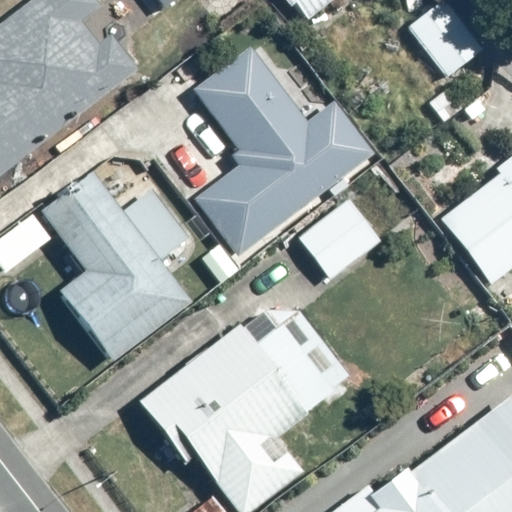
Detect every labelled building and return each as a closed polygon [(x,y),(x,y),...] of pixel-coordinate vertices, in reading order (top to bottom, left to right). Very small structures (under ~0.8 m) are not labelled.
[(93,10),(85,0),(26,0),(0,21),(0,173),(122,78),(98,48),(92,52),(72,26),(93,10)] [(173,0),(147,0),(158,13),(173,0)] [(329,0),(273,0),(294,27),(329,0)] [(481,46),(443,0),(442,0),(404,31),(441,78),(481,46)] [(322,131),(254,42),(187,94),(240,163),(188,203),(231,260),(367,156),(339,119),(322,131)] [(511,266),(511,155),(429,221),(482,289),(511,266)] [(86,178),(33,217),(0,242),(0,274),(49,238),(78,277),(50,298),(102,366),(183,306),(151,264),(184,239),(148,190),(114,215),(86,178)] [(379,239),(348,198),(292,241),(324,282),(379,239)] [(255,511),(287,488),(291,493),(305,482),(299,473),(272,439),(345,381),(292,313),(248,348),(232,327),(129,408),(155,442),(203,504),(192,511),(255,511)] [(511,511),(511,405),(506,397),(380,491),(372,480),(329,511),(511,511)]
